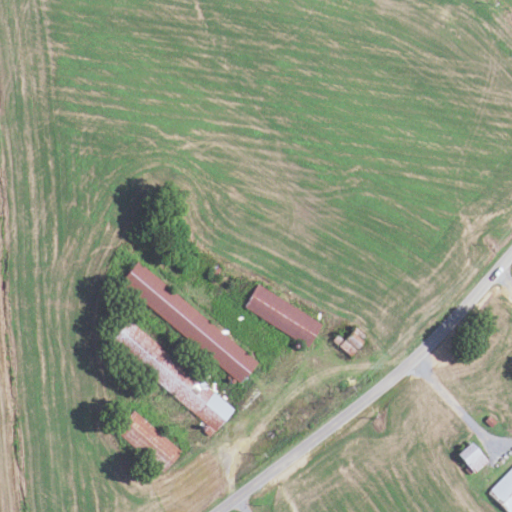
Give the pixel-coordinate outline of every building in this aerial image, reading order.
[(240,381),(257,360),(133,262),(116,283),(240,381)] [(256,283),(241,306),(305,349),(321,326),(256,283)] [(214,430),(233,407),(125,319),(106,342),(214,430)] [(331,340),(349,356),(365,337),(353,327),(342,340),(336,335),(331,340)] [(181,452),(133,412),(115,433),(163,473),(181,452)] [(490,427),(495,422),(489,416),(484,421),(490,427)] [(456,454),(473,473),(487,461),(470,442),(456,454)] [(511,511),(511,464),(484,492),(504,511),(511,511)]
